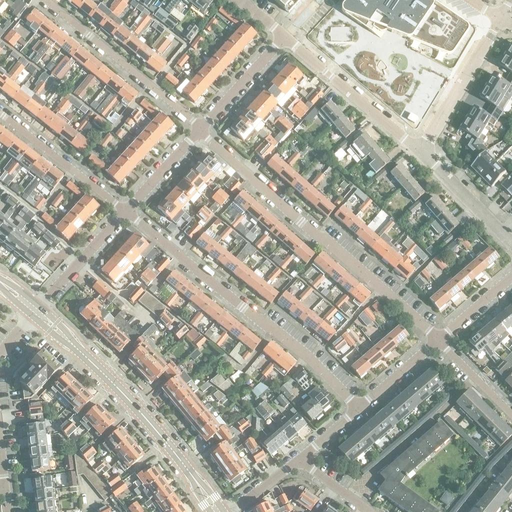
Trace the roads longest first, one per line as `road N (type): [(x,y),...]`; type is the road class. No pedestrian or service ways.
road 1 (residential): [(439,340),(198,130)]
road 2 (residential): [(358,407),(127,211)]
road 3 (secondary): [(216,511),(133,406),(36,310)]
road 4 (residential): [(46,0),(201,127)]
road 5 (residential): [(419,152),(284,37)]
road 6 (residential): [(127,211),(0,112)]
road 7 (residential): [(419,152),(500,20)]
road 8 (residential): [(36,310),(127,211)]
road 9 (residential): [(511,244),(419,152)]
road 10 (residential): [(201,127),(284,37)]
